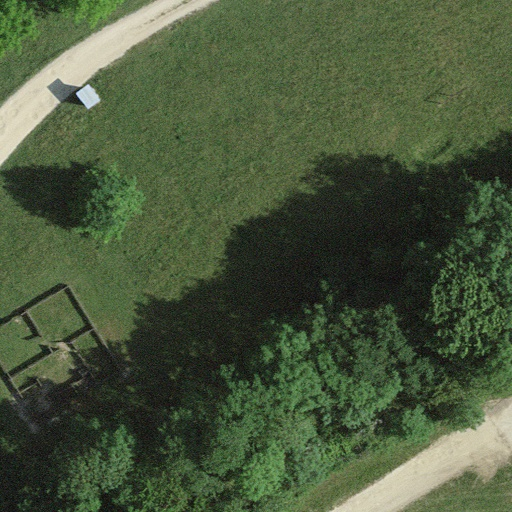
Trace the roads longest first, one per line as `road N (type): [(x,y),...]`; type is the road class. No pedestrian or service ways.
road 1 (track): [(0,178),(59,93),(224,0)]
road 2 (unknown): [(365,511),(511,416)]
